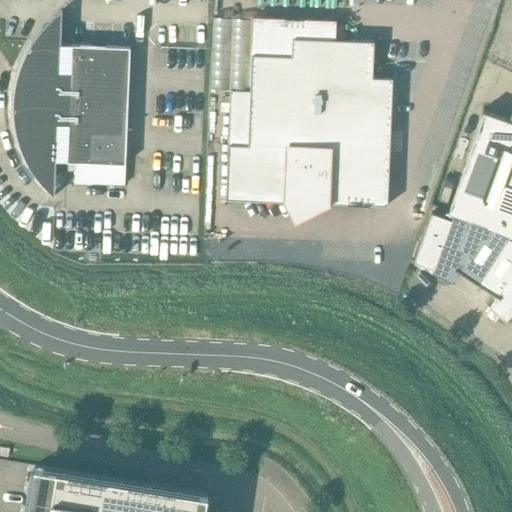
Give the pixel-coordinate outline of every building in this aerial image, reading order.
[(296,214),(307,209),(313,39),(253,36),(251,91),(231,90),(227,199),(289,201),(296,214)] [(313,39),(307,209),(319,202),(323,209),(335,203),(388,205),(393,78),(373,77),(374,41),(313,39)] [(15,91),(14,102),(14,112),(15,123),(17,133),(20,143),(24,152),(28,162),(33,171),(40,179),(46,187),(54,194),(55,195),(57,160),(76,161),(75,182),(125,184),(126,164),(131,47),(61,44),(32,43),(27,52),(22,61),(19,71),(16,81),(15,91)] [(485,110),(449,213),(453,214),(453,213),(474,221),(510,234),(511,229),(511,115),(510,119),(485,110)] [(433,212),(415,261),(434,268),(432,271),(452,281),(459,270),(478,282),(510,234),(474,221),(453,213),(453,214),(451,219),(433,212)] [(511,236),(510,234),(478,282),(497,294),(490,305),(506,319),(511,313),(511,236)] [(205,511),(209,493),(36,466),(28,511),(205,511)]
